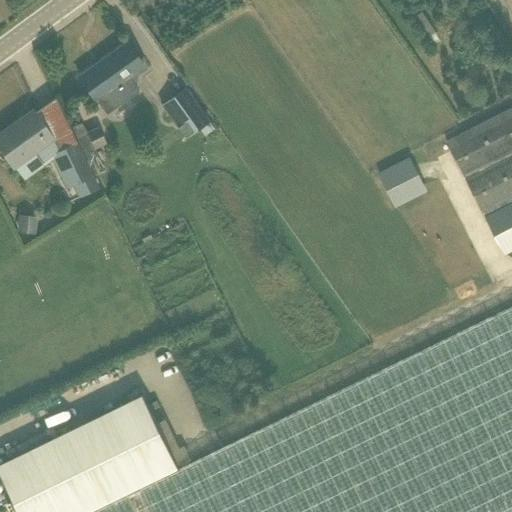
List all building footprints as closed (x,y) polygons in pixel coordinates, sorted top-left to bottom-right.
[(144,68),(127,44),(79,78),(96,102),(97,102),(106,115),(140,90),(131,78),(144,68)] [(187,87),(184,89),(161,106),(184,139),(210,120),(187,87)] [(33,111),(0,134),(0,149),(13,168),(34,153),(44,167),(53,160),(66,190),(73,186),(79,198),(98,189),(55,98),(35,113),(33,111)] [(93,148),(105,143),(98,125),(78,133),(94,174),(102,171),(93,148)] [(410,159),(380,175),(396,205),(426,190),(410,159)] [(511,202),(485,216),(505,255),(511,250),(511,202)] [(511,511),(511,308),(179,470),(93,511),(511,511)] [(0,464),(0,471),(19,511),(93,511),(179,470),(143,395),(0,464)]
